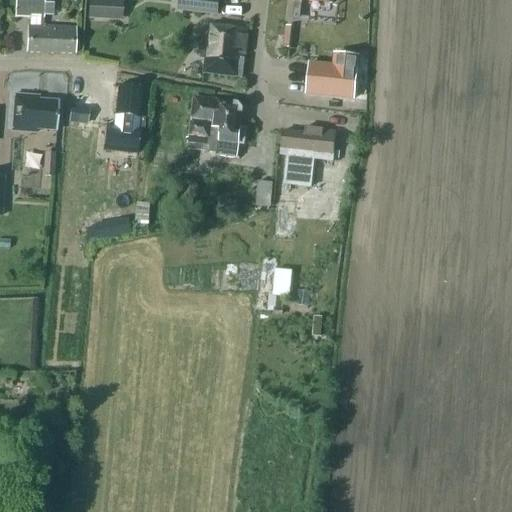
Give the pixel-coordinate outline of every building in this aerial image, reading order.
[(29,19),(28,25),(27,25),(26,51),(73,54),(74,28),(43,26),(43,18),(42,18),(43,0),(14,0),(14,18),(29,19)] [(87,0),(87,20),(121,22),(122,0),(120,0),(87,0)] [(177,0),(176,12),(218,17),(220,0),(177,0)] [(293,0),(292,13),(299,14),(301,1),(293,0)] [(204,74),(242,79),(248,22),(237,21),(236,30),(204,27),(201,61),(205,61),(204,74)] [(308,64),(305,95),(354,100),(358,57),(334,55),(332,66),(308,64)] [(102,127),(100,151),(137,154),(139,129),(141,129),(143,130),(144,119),(139,118),(142,89),(117,86),(113,128),(102,127)] [(37,100),(37,96),(13,95),(10,131),(34,133),(34,129),(55,131),(57,102),(37,100)] [(194,97),(188,148),(216,153),(216,156),(235,159),(237,144),(243,145),(245,129),(240,128),(238,128),(238,123),(241,123),(243,110),(238,104),(194,97)] [(283,132),(281,156),(286,157),(283,185),(311,188),(314,160),(331,162),(334,132),(321,131),(321,130),(304,128),(303,134),(283,132)] [(44,153),(43,177),(53,177),(54,154),(44,153)] [(258,206),(272,207),(274,184),(261,182),(258,206)] [(95,228),(96,237),(122,236),(122,226),(95,228)] [(278,270),(276,295),(293,296),(295,271),(278,270)] [(67,413),(51,412),(50,428),(66,429),(67,413)] [(25,443),(28,418),(4,415),(2,429),(4,430),(3,440),(25,443)] [(57,440),(55,453),(67,455),(68,441),(57,440)]
